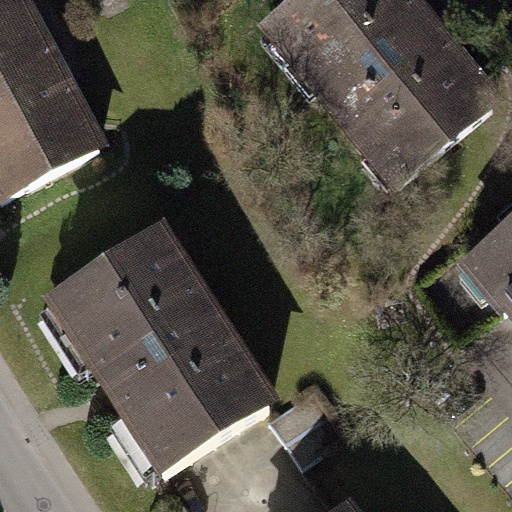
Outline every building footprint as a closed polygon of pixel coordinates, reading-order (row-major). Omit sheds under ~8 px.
[(0,0),(0,40),(35,22),(23,0),(0,0)] [(329,0),(272,47),(398,202),(499,119),(401,0),(329,0)] [(0,40),(0,225),(4,233),(116,174),(35,22),(0,40)] [(511,248),(462,291),(511,349),(511,248)] [(49,324),(163,501),(276,428),(162,251),(49,324)]
